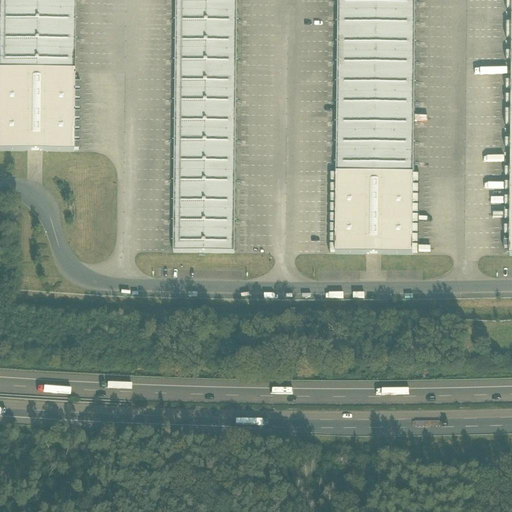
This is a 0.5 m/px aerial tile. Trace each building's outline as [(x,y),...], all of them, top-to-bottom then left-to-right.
[(0,0),(0,71),(74,72),(75,0),(0,0)] [(237,0),(175,0),(173,253),(234,253),(237,0)] [(415,0),(337,0),(336,175),(413,176),(415,0)] [(74,72),(0,71),(0,150),(73,151),(74,72)] [(413,176),(336,175),(335,254),(412,255),(413,176)]
